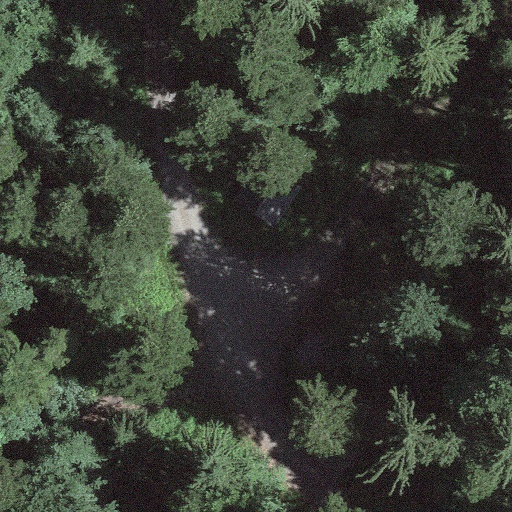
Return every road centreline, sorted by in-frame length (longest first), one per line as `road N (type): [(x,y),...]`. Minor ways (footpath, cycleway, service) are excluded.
road 1 (track): [(368,511),(346,467),(233,374),(186,226),(167,102),(164,0)]
road 2 (track): [(506,0),(426,120),(233,374)]
road 3 (track): [(0,447),(233,374)]
